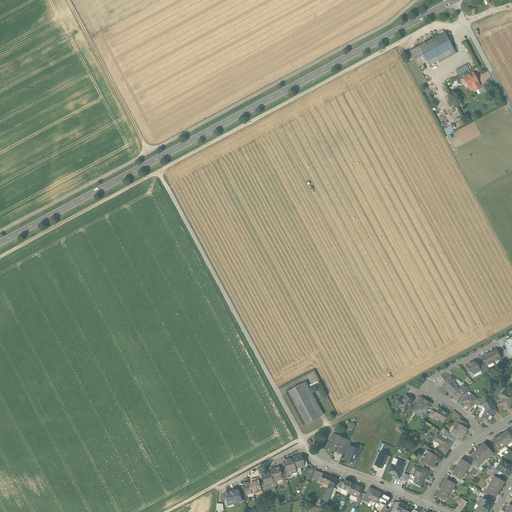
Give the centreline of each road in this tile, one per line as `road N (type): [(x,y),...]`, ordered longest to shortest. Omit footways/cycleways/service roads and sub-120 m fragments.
road 1 (track): [(0,256),(398,44),(464,22)]
road 2 (secondary): [(0,243),(457,0)]
road 3 (track): [(416,0),(392,21),(0,232)]
road 4 (track): [(301,438),(157,171)]
road 5 (track): [(511,327),(327,425)]
road 6 (track): [(66,0),(147,153)]
road 7 (track): [(165,511),(301,438)]
road 8 (residential): [(424,502),(319,461),(304,443)]
